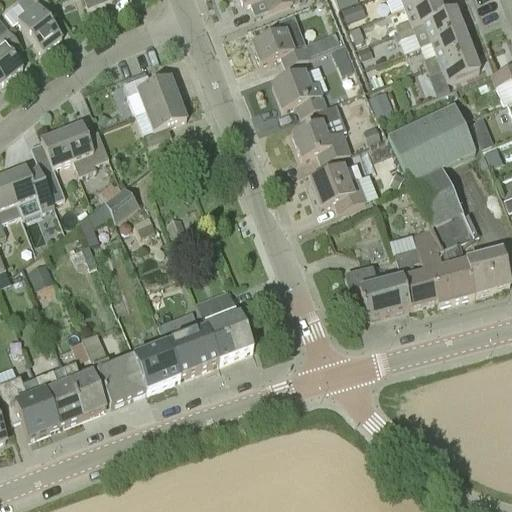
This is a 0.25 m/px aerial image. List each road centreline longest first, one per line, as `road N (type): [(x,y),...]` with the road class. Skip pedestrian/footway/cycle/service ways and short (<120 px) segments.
road 1 (residential): [(331,380),(189,19)]
road 2 (tertiary): [(0,499),(331,380)]
road 3 (residential): [(0,136),(107,55),(189,19)]
road 4 (residential): [(331,380),(431,477),(498,511)]
road 5 (tertiary): [(331,380),(511,332)]
